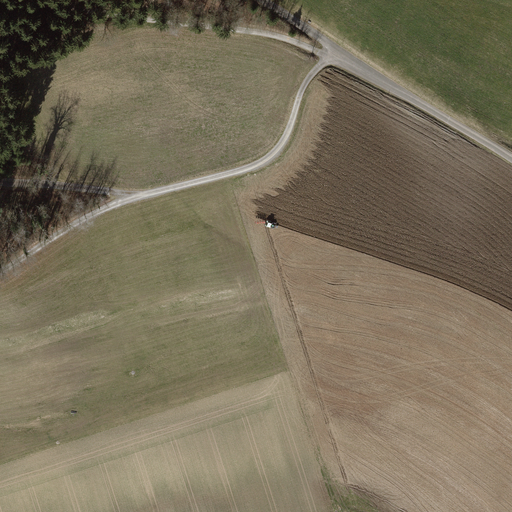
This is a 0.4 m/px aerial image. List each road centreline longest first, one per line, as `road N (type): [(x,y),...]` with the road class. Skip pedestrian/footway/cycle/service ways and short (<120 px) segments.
road 1 (track): [(20,0),(337,49),(309,77),(285,139),(265,161),(117,204),(0,272)]
road 2 (unclassified): [(262,0),(511,158)]
road 3 (track): [(141,195),(0,183)]
